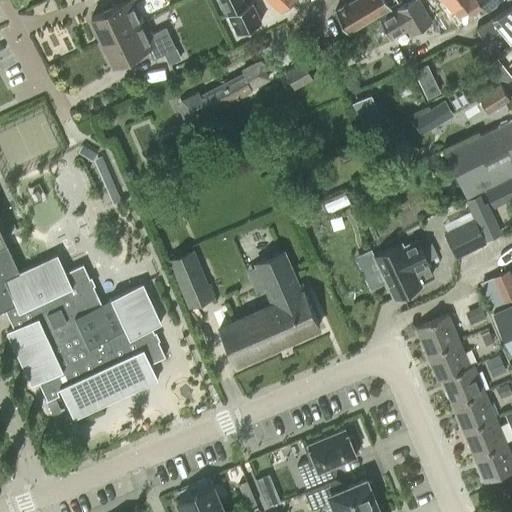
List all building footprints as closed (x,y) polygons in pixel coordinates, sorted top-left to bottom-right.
[(102,41),(142,22),(131,0),(124,0),(125,2),(91,18),(102,41)] [(245,4),(243,0),(217,0),(223,11),(226,10),(237,33),(261,21),(251,1),(245,4)] [(268,0),(281,13),(293,0),(268,0)] [(348,32),(391,7),(387,0),(353,0),(335,10),(348,32)] [(418,0),(412,0),(379,20),(391,39),(408,28),(412,35),(432,23),(418,0)] [(488,7),(481,0),(438,0),(459,27),(488,7)] [(484,42),(500,30),(511,43),(511,6),(476,30),(484,42)] [(142,22),(102,41),(113,65),(147,49),(152,60),(165,54),(175,49),(165,28),(149,36),(142,22)] [(332,43),(323,47),(330,62),(339,58),(332,43)] [(175,49),(165,54),(170,64),(182,59),(177,49),(175,49)] [(511,77),(497,58),(482,69),(484,72),(507,81),(511,77)] [(186,123),(208,113),(251,91),(250,89),(270,80),(260,59),(240,68),(243,74),(200,96),(198,92),(176,103),(186,123)] [(293,89),(312,80),(304,63),(285,73),(293,89)] [(427,65),(414,71),(418,79),(431,73),(427,65)] [(352,72),(340,78),(347,94),(359,88),(352,72)] [(501,85),(479,98),(488,113),(506,102),(510,99),(501,85)] [(371,94),(353,103),(366,132),(382,124),(384,124),(371,94)] [(444,100),(413,119),(421,134),(453,115),(444,100)] [(123,101),(105,110),(109,119),(127,111),(123,101)] [(511,119),(444,150),(466,197),(511,174),(511,119)] [(511,176),(485,190),(489,199),(492,197),(495,205),(511,196),(511,176)] [(479,195),(466,200),(484,240),(497,234),(483,204),(479,195)] [(474,219),(445,233),(456,257),(485,243),(474,219)] [(0,309),(5,307),(0,296),(0,280),(19,272),(6,239),(7,239),(0,223),(0,309)] [(402,244),(375,257),(394,298),(421,285),(420,282),(432,276),(427,265),(429,264),(418,241),(403,248),(402,244)] [(193,251),(170,261),(184,295),(208,285),(193,251)] [(274,305),(220,329),(235,363),(319,326),(304,292),(301,293),(282,251),(255,263),(274,305)] [(57,255),(19,272),(0,280),(0,296),(5,307),(15,329),(8,332),(33,385),(39,382),(48,401),(60,396),(58,391),(62,390),(74,418),(159,380),(152,364),(166,357),(154,328),(162,324),(144,283),(100,302),(83,264),(65,272),(57,255)] [(511,281),(508,272),(495,278),(505,302),(511,298),(511,281)] [(479,306),(469,311),(470,311),(471,315),(474,322),(484,317),(479,306)] [(511,306),(494,313),(511,354),(511,306)] [(448,314),(418,327),(424,341),(422,341),(427,354),(429,353),(459,341),(448,314)] [(481,334),(486,345),(493,342),(489,331),(481,334)] [(434,366),(432,367),(437,379),(443,377),(470,366),(459,341),(429,353),(434,366)] [(506,371),(499,355),(489,360),(495,375),(506,371)] [(474,364),(470,366),(443,377),(449,391),(447,392),(452,404),(454,404),(485,391),(474,364)] [(507,382),(497,387),(501,395),(511,391),(507,382)] [(454,404),(460,417),(458,418),(463,430),(465,429),(496,417),(485,391),(454,404)] [(465,429),(470,443),(468,444),(474,456),(475,455),(506,442),(496,417),(465,429)] [(309,460),(296,465),(305,486),(335,474),(330,463),(358,451),(352,436),(348,437),(344,429),(303,446),(309,460)] [(475,455),(481,469),(479,469),(484,482),(511,470),(511,455),(506,442),(475,455)] [(177,500),(182,511),(201,511),(221,504),(209,476),(177,490),(180,498),(177,500)] [(328,511),(347,511),(378,499),(371,481),(367,483),(365,479),(339,489),(335,478),(304,491),(311,509),(325,503),(328,511)] [(252,492),(247,480),(238,483),(243,495),(252,492)] [(274,486),(260,491),(267,507),(280,501),(274,486)] [(252,492),(243,495),(248,507),(256,504),(252,492)] [(383,511),(378,499),(347,511),(383,511)]
